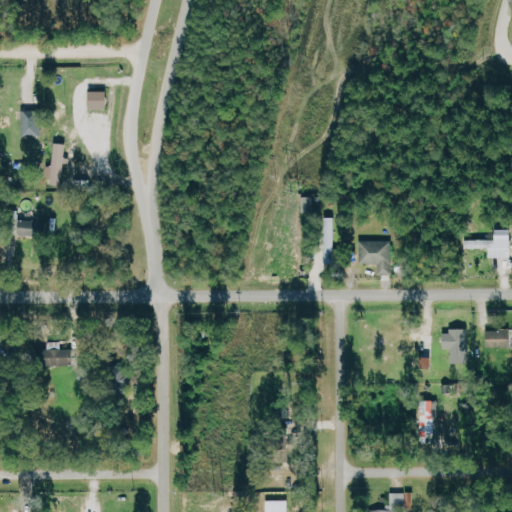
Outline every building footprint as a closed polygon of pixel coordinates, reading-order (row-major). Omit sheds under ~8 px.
[(92,109),(109,109),(109,91),(92,91),(92,109)] [(43,136),(44,111),(24,110),(23,136),(43,136)] [(53,184),(64,185),(69,144),(56,143),(54,166),(49,166),(48,177),(53,177),(53,184)] [(336,263),(336,217),(326,217),(325,263),(336,263)] [(42,222),(21,221),(21,236),(42,236),(42,222)] [(490,258),(511,257),(511,239),(466,240),(467,249),(490,249),(490,258)] [(361,263),(380,263),(380,274),(392,274),(393,242),(362,241),(361,263)] [(511,346),(511,329),(489,330),(489,347),(511,346)] [(469,330),(445,331),(445,349),(452,349),(452,365),(470,364),(469,330)] [(74,365),(74,349),(63,349),(63,342),(49,342),(49,349),(38,349),(39,366),(74,365)] [(439,400),(422,401),(423,438),(440,437),(439,400)] [(415,510),(415,493),(392,493),(391,510),(377,510),(376,511),(396,511),(396,510),(415,510)] [(290,511),(291,500),(268,501),(268,511),(290,511)]
